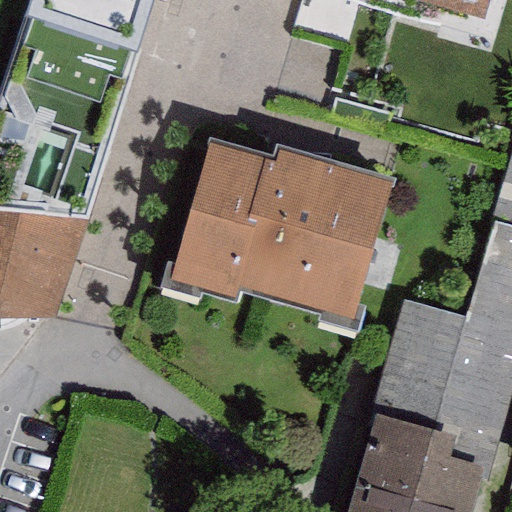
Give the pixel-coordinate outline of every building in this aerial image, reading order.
[(26,0),(0,83),(0,209),(87,219),(152,0),(26,0)] [(486,0),(427,0),(481,16),(486,0)] [(271,160),(210,142),(174,266),(166,264),(159,289),(201,301),(202,295),(236,305),(240,291),(322,315),(320,323),(358,334),(365,310),(357,308),(394,180),(275,146),(271,160)] [(511,153),(493,217),(511,222),(511,153)] [(87,219),(0,209),(0,320),(54,320),(87,219)] [(511,222),(493,217),(466,311),(403,296),(373,409),(452,431),(446,453),(480,462),(476,475),(487,478),(511,384),(511,222)] [(452,431),(373,409),(344,511),(466,511),(476,475),(480,462),(446,453),(452,431)]
